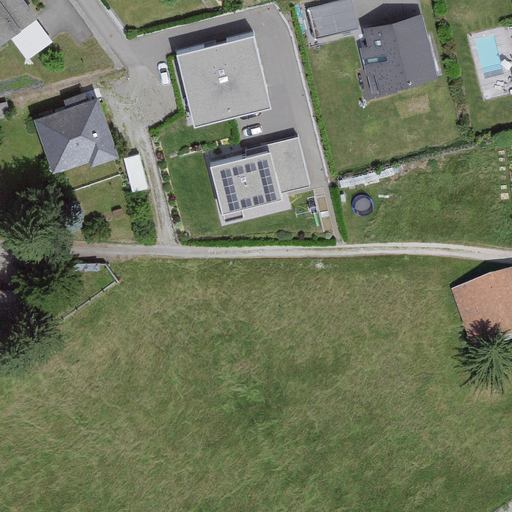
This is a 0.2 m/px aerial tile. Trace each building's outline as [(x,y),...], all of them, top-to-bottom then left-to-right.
[(0,0),(0,49),(37,21),(20,0),(0,0)] [(349,0),(345,0),(307,10),(314,37),(357,27),(349,0)] [(422,16),(360,30),(373,93),(436,80),(422,16)] [(251,40),(179,58),(195,125),(268,107),(251,40)] [(101,101),(33,121),(49,176),(90,164),(92,169),(119,161),(101,101)] [(271,155),(212,169),(223,214),(280,200),(278,193),(308,185),(297,140),(269,146),(271,155)] [(511,273),(451,295),(472,354),(511,339),(511,273)]
